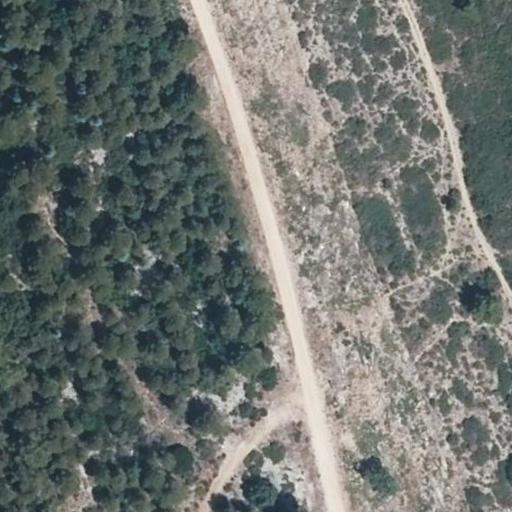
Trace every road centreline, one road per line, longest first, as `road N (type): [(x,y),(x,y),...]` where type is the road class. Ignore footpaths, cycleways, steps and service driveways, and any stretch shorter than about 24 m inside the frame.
road 1 (track): [(312,396),(193,0)]
road 2 (track): [(404,0),(453,121),(478,235),(511,303)]
road 3 (track): [(312,396),(254,433),(211,511)]
